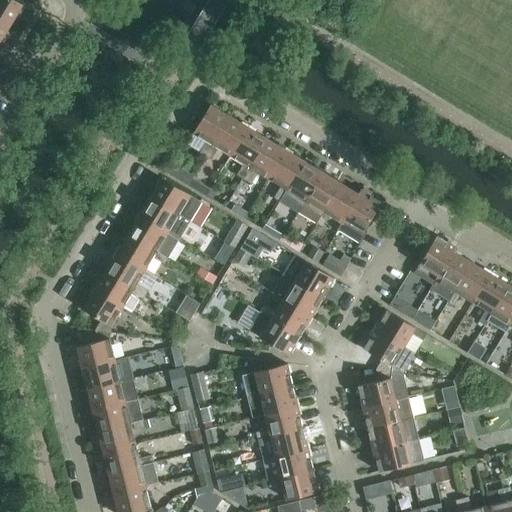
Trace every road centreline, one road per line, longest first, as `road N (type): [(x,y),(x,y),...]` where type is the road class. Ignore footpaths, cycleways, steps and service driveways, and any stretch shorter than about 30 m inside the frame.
road 1 (residential): [(90,511),(44,319),(56,284),(145,139),(178,119),(211,75),(417,202)]
road 2 (residential): [(358,511),(328,373),(345,326),(417,202)]
road 3 (residential): [(0,140),(82,0)]
